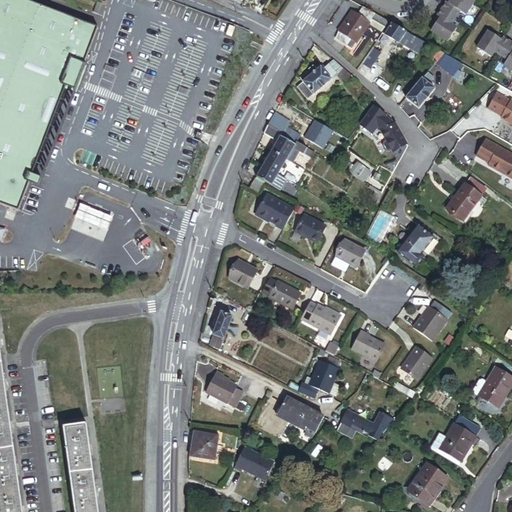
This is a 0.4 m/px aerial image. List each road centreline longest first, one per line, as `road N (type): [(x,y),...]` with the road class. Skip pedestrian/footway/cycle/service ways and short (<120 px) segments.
road 1 (residential): [(180,309),(77,316),(31,338),(24,359),(47,511)]
road 2 (residential): [(406,189),(421,148),(393,109),(299,26)]
road 3 (residential): [(201,222),(362,302),(388,297)]
road 4 (secondary): [(201,222),(230,147),(291,40)]
road 5 (secondary): [(166,511),(180,309)]
